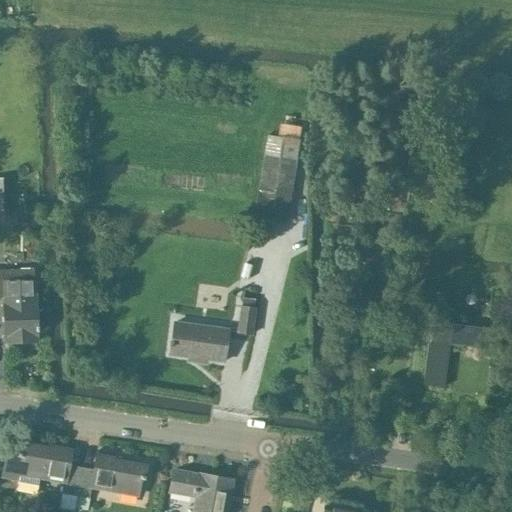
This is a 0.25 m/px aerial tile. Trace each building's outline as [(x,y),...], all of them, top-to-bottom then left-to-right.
[(255,216),(285,221),(298,141),(267,136),(255,216)] [(34,182),(20,183),(20,195),(34,194),(34,182)] [(17,209),(17,233),(38,233),(37,208),(17,209)] [(339,260),(336,279),(361,282),(363,263),(339,260)] [(20,337),(20,341),(36,341),(36,331),(43,330),(47,326),(46,312),(42,308),(35,308),(34,280),(33,280),(33,269),(0,269),(0,298),(4,298),(5,337),(20,337)] [(340,290),(339,301),(358,303),(359,293),(340,290)] [(238,332),(251,334),(255,309),(253,309),(254,300),(242,298),(238,332)] [(430,343),(425,383),(445,385),(450,343),(491,348),(493,328),(433,321),(431,335),(433,336),(432,343),(430,343)] [(169,355),(224,362),(228,330),(174,323),(169,355)] [(20,474),(38,477),(65,482),(63,494),(75,496),(81,468),(69,466),(72,450),(53,446),(53,448),(20,442),(18,455),(5,453),(1,478),(19,481),(20,474)] [(96,454),(93,469),(93,470),(81,468),(75,496),(88,498),(91,486),(138,495),(141,474),(145,475),(146,465),(114,460),(115,458),(96,454)] [(198,474),(174,469),(170,492),(196,497),(192,511),(225,511),(232,479),(199,473),(198,474)]
